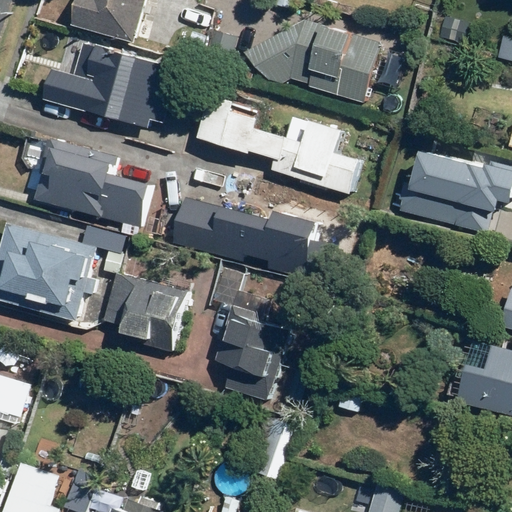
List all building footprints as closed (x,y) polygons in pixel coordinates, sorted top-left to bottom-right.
[(78,0),(74,10),(73,27),(79,28),(78,30),(134,46),(146,0),(78,0)] [(305,20),(244,52),(276,86),(290,78),(309,84),(308,87),(364,104),(382,42),(305,20)] [(242,34),(215,28),(206,61),(234,68),(242,34)] [(498,58),(511,61),(511,39),(503,37),(498,58)] [(53,71),(44,103),(150,132),(152,124),(164,127),(180,72),(84,45),(75,77),(53,71)] [(293,116),(287,138),(254,128),(257,119),(230,111),(233,101),(209,94),(196,138),(248,153),(248,151),(274,158),(271,170),(352,193),(361,162),(336,154),(343,131),(293,116)] [(40,185),(35,202),(141,231),(153,190),(116,180),(121,160),(50,141),(38,184),(40,185)] [(485,169),(484,173),(420,157),(412,186),(406,185),(401,203),(403,204),(401,212),(489,235),(496,205),(509,209),(511,198),(511,169),(493,164),(491,171),(485,169)] [(36,194),(0,185),(0,199),(33,208),(36,194)] [(299,279),(301,271),(321,278),(330,248),(311,242),(317,223),(272,210),(268,221),(185,196),(171,242),(244,264),(245,258),(269,265),(267,270),(299,279)] [(92,293),(96,278),(88,276),(95,248),(83,244),(6,224),(0,247),(0,301),(75,322),(84,291),(92,293)] [(121,255),(126,237),(87,226),(83,244),(95,248),(109,251),(121,255)] [(104,269),(119,274),(124,255),(121,255),(109,251),(104,269)] [(119,340),(172,354),(187,294),(117,277),(105,325),(122,329),(119,340)] [(511,289),(500,330),(511,333),(511,289)] [(231,373),(227,391),(268,403),(292,327),(233,308),(216,363),(231,373)] [(467,367),(457,404),(511,418),(511,354),(491,349),(485,372),(467,367)] [(30,389),(0,380),(0,420),(18,426),(30,389)] [(363,392),(323,383),(318,406),(358,414),(363,392)] [(86,511),(101,475),(73,465),(58,506),(74,511),(86,511)] [(59,511),(49,509),(60,479),(22,466),(4,511),(59,511)] [(320,511),(330,480),(297,471),(286,511),(320,511)] [(369,511),(399,511),(404,494),(376,486),(369,511)] [(157,511),(128,501),(124,511),(157,511)]
